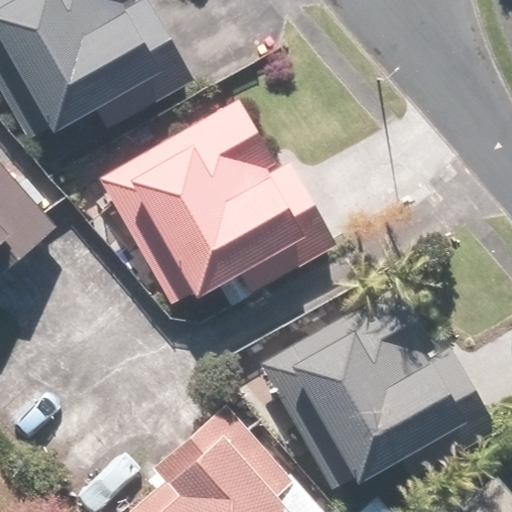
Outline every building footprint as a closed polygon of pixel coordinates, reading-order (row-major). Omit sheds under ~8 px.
[(141,0),(137,3),(135,0),(0,0),(0,98),(30,152),(94,115),(107,138),(175,98),(152,57),(171,46),(144,0),(141,0)] [(278,165),(237,97),(99,181),(179,313),(221,288),(234,309),(337,246),(285,161),(278,165)] [(0,249),(9,241),(25,259),(61,227),(0,157),(0,249)] [(437,353),(402,288),(253,369),(328,508),(491,420),(450,345),(437,353)] [(294,489),(225,407),(149,472),(160,485),(127,511),(293,511),(283,499),(294,489)] [(511,511),(511,494),(495,473),(448,511),(511,511)]
